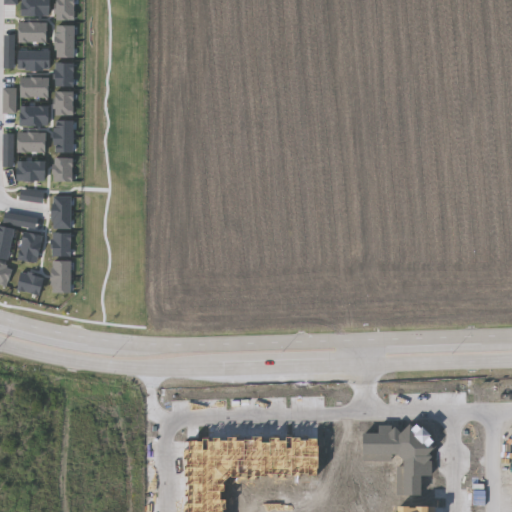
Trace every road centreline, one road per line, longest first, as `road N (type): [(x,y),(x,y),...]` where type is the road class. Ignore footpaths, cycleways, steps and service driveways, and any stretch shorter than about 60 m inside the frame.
road 1 (tertiary): [(511,334),(157,345),(61,334),(0,317)]
road 2 (tertiary): [(0,343),(150,370),(511,362)]
